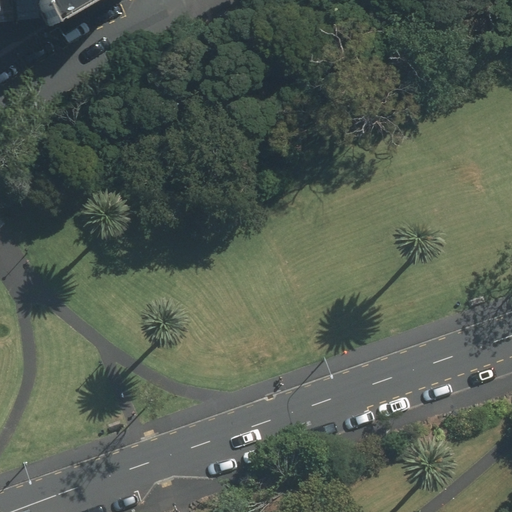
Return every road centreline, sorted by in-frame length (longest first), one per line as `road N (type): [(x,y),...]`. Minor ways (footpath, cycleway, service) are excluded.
road 1 (secondary): [(18,511),(511,336)]
road 2 (unclassified): [(0,106),(33,81),(206,0)]
